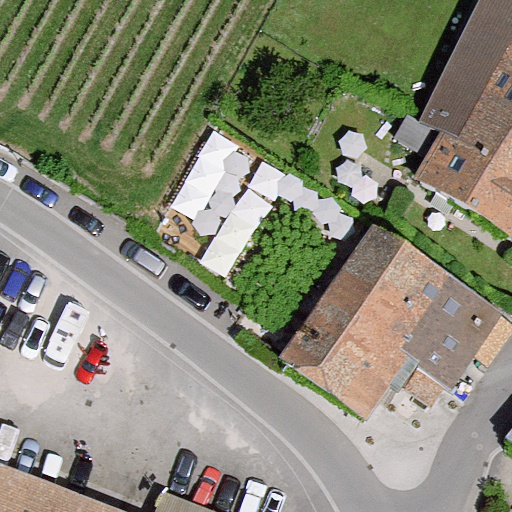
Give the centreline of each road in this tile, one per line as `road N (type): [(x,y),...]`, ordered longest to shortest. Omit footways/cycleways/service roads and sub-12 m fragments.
road 1 (unclassified): [(395,511),(194,333),(0,195)]
road 2 (unclassified): [(511,389),(418,511)]
